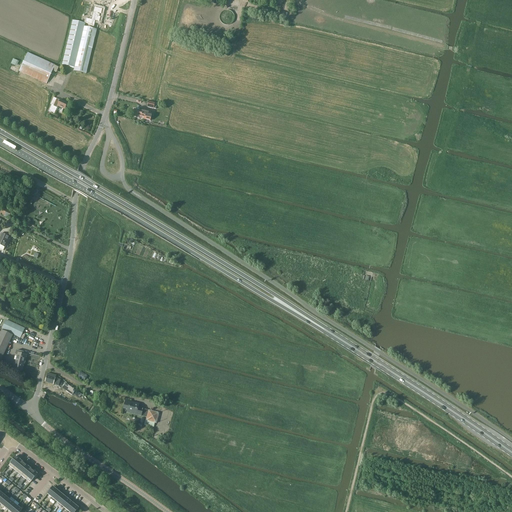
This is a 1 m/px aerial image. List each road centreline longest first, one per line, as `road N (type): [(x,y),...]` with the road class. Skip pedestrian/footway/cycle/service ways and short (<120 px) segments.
road 1 (trunk): [(291,309),(0,130)]
road 2 (trunk): [(0,140),(291,309)]
road 3 (unclassified): [(29,411),(69,261),(76,194),(104,120)]
road 4 (trunk): [(511,450),(291,309)]
road 5 (track): [(469,53),(300,0)]
road 6 (tertiary): [(166,511),(29,411)]
road 7 (unclassified): [(104,120),(134,0)]
